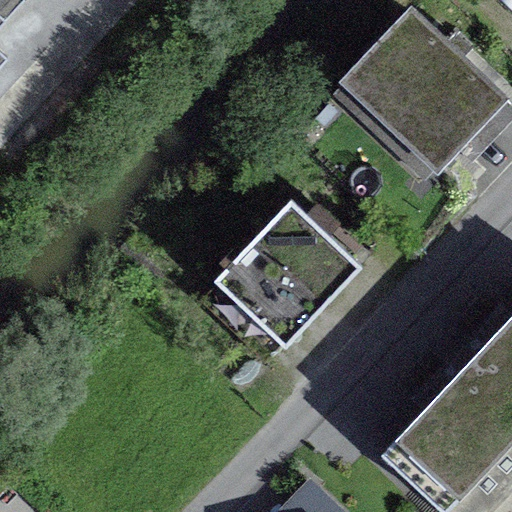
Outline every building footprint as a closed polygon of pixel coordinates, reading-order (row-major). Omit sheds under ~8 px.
[(0,14),(12,0),(0,0),(0,56),(14,41),(0,29),(0,14)] [(510,85),(418,0),(402,0),(339,69),(345,75),(332,88),(425,177),(510,85)] [(362,253),(293,183),(214,265),(287,336),(362,253)] [(511,435),(511,303),(382,440),(447,506),(511,435)] [(274,511),(349,511),(310,473),(274,511)]
